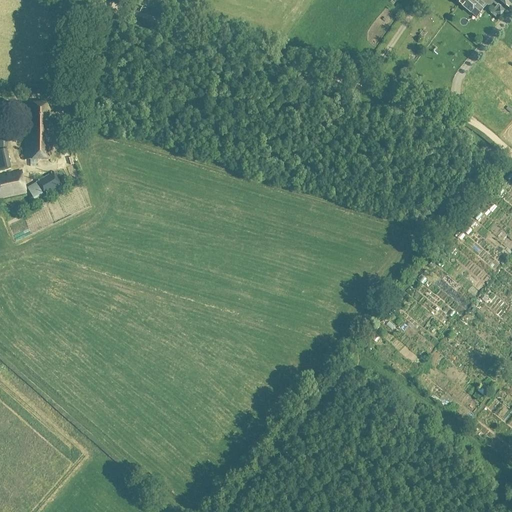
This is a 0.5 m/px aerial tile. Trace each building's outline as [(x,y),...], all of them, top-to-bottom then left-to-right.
[(475,19),(485,7),(480,2),(481,0),(460,0),(458,4),(475,19)] [(511,0),(497,0),(509,9),(511,5),(511,0)] [(496,72),(502,67),(497,62),(492,67),(496,72)] [(55,161),(56,115),(53,115),(53,103),(27,103),(26,125),(25,129),(24,160),(55,161)] [(0,169),(11,167),(7,149),(0,150),(0,169)] [(0,198),(26,193),(21,171),(0,175),(0,198)] [(37,183),(44,195),(61,185),(54,173),(37,183)] [(389,321),(385,326),(391,331),(395,327),(389,321)]
